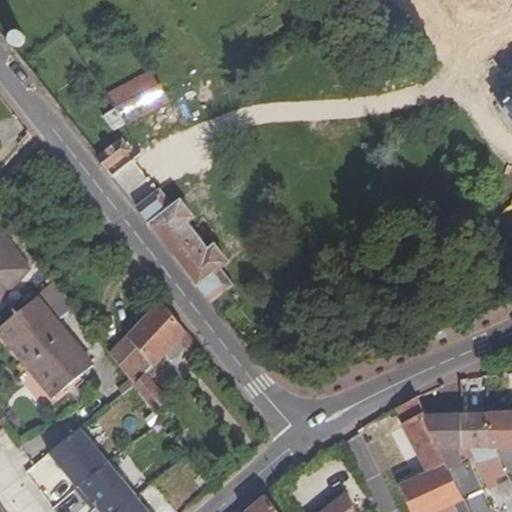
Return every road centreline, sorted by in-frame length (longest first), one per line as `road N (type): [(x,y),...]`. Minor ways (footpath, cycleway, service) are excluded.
road 1 (tertiary): [(297,435),(0,59)]
road 2 (tertiary): [(297,435),(427,367),(511,334)]
